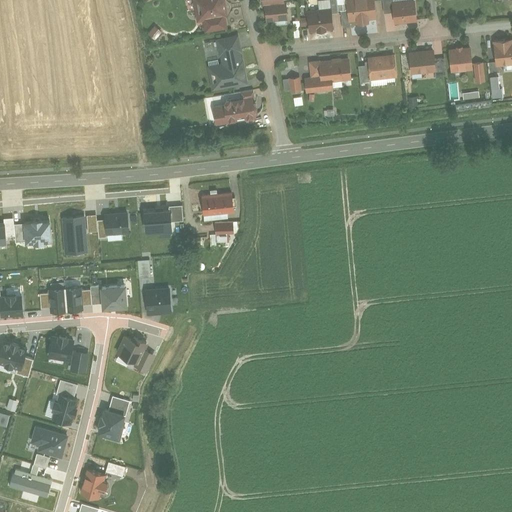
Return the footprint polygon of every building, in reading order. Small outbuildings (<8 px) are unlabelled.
[(226,15),(223,0),(191,0),(195,20),(201,19),(203,32),(226,28),(224,16),(226,15)] [(260,0),(261,6),(263,6),(265,21),(286,18),(284,0),(283,0),(282,0),(260,0)] [(329,7),(330,13),(336,12),(336,4),(335,0),(327,0),(328,7),(329,7)] [(345,0),(346,3),(346,12),(347,21),(355,20),(355,22),(368,21),(367,19),(375,18),(372,0),(345,0)] [(380,0),(382,12),(391,11),(390,0),(391,0),(380,0)] [(391,0),(390,0),(391,11),(392,23),(415,20),(413,0),(391,0)] [(307,30),(331,28),(330,13),(329,7),(328,7),(305,9),(307,30)] [(347,21),(346,12),(340,13),(341,27),(348,26),(347,21)] [(153,41),(160,33),(152,26),(145,34),(153,41)] [(239,51),(236,33),(214,38),(217,55),(219,55),(220,63),(205,65),(210,89),(245,82),(241,59),(240,59),(239,51)] [(511,38),(491,40),(493,66),(504,65),(503,63),(511,62),(511,38)] [(454,47),(446,48),(448,71),(472,69),(471,62),(470,45),(461,46),(461,45),(454,46),(454,47)] [(432,48),(407,50),(410,72),(432,70),(434,70),(433,59),(432,48)] [(392,52),(366,56),(367,61),(369,79),(395,75),(392,52)] [(329,59),(307,61),(309,75),(318,74),(319,80),(329,79),(349,77),(347,57),(339,58),(339,57),(329,58),(329,59)] [(442,57),(433,59),(434,70),(432,70),(433,76),(444,75),(442,57)] [(369,79),(367,61),(363,62),(364,65),(356,65),(359,82),(369,81),(369,79)] [(482,61),(471,62),(472,69),(473,82),(484,81),(482,61)] [(329,87),(329,79),(319,80),(318,74),(309,75),(303,75),(304,89),(329,87)] [(497,79),(489,80),(490,90),(499,88),(497,79)] [(240,90),(242,97),(252,95),(253,95),(251,88),(240,90)] [(488,96),(484,89),(479,93),(483,100),(488,96)] [(214,123),(256,116),(252,95),(242,97),(232,98),(231,96),(224,97),(224,100),(219,101),(219,104),(211,105),(214,123)] [(231,211),(231,205),(234,205),(233,196),(230,196),(230,191),(200,193),(202,217),(225,216),(225,212),(231,211)] [(169,208),(170,213),(170,222),(183,221),(181,207),(169,208)] [(170,213),(144,214),(145,234),(171,233),(170,222),(170,213)] [(127,214),(104,216),(104,221),(105,235),(128,233),(127,214)] [(96,216),(87,217),(88,233),(97,233),(97,222),(96,216)] [(84,217),(62,218),(64,250),(87,248),(84,217)] [(50,218),(23,220),(23,225),(25,240),(33,239),(33,241),(42,240),(42,239),(51,238),(50,218)] [(4,220),(5,228),(5,237),(15,236),(14,226),(13,220),(4,220)] [(233,220),(215,221),(217,241),(227,240),(226,232),(233,231),(233,220)] [(104,221),(97,222),(97,233),(99,238),(105,238),(105,235),(104,221)] [(23,225),(14,226),(15,236),(16,243),(25,242),(25,240),(23,225)] [(149,261),(138,262),(140,278),(150,278),(149,261)] [(125,285),(101,287),(103,306),(127,304),(125,285)] [(81,292),(81,287),(65,288),(67,312),(83,310),(82,306),(81,292)] [(101,304),(100,287),(91,287),(91,291),(92,305),(101,304)] [(67,312),(65,288),(49,290),(50,295),(50,308),(51,313),(67,312)] [(173,289),(145,291),(148,315),(175,313),(173,289)] [(92,305),(91,291),(81,292),(82,306),(92,305)] [(22,295),(0,296),(0,300),(1,309),(1,313),(23,311),(22,295)] [(50,308),(50,295),(41,295),(41,309),(50,308)] [(148,344),(126,334),(116,353),(138,365),(145,351),(148,344)] [(51,337),(48,358),(71,360),(72,351),(74,340),(51,337)] [(3,344),(0,354),(0,363),(18,368),(22,370),(25,358),(27,351),(3,344)] [(86,372),(89,354),(72,351),(71,360),(70,370),(86,372)] [(147,373),(155,356),(145,351),(138,365),(136,364),(134,367),(147,373)] [(33,361),(25,358),(22,370),(18,368),(17,373),(28,376),(33,361)] [(78,401),(59,396),(53,421),(72,425),(78,401)] [(113,397),(108,411),(125,415),(129,402),(113,397)] [(6,408),(15,411),(17,401),(9,399),(6,408)] [(0,421),(8,424),(11,412),(0,409),(0,421)] [(108,411),(104,410),(98,434),(119,439),(125,415),(108,411)] [(68,436),(35,428),(31,443),(38,445),(37,452),(62,458),(68,436)] [(34,465),(46,469),(49,457),(37,454),(34,465)] [(109,462),(106,471),(123,476),(125,467),(109,462)] [(15,469),(11,485),(47,496),(52,480),(15,469)] [(46,469),(44,475),(56,479),(57,473),(46,469)] [(107,474),(88,469),(81,493),(100,499),(107,474)]
